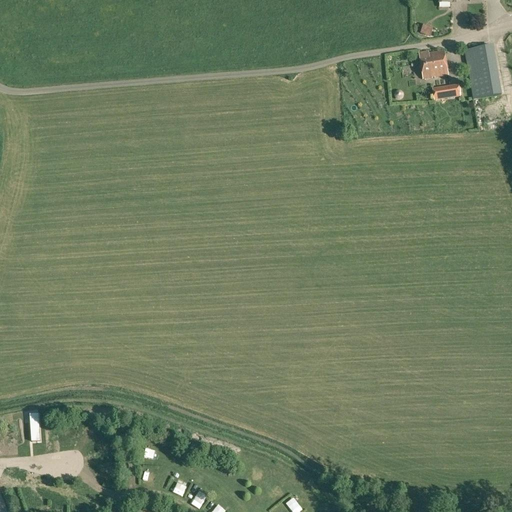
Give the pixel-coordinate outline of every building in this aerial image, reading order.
[(420,33),(430,38),(434,29),(424,24),(420,33)] [(474,100),(474,104),(484,102),(484,99),(502,96),(494,46),(465,51),(473,100),(474,100)] [(419,53),(423,80),(448,76),(444,51),(428,54),(428,52),(419,53)] [(432,89),(434,101),(460,97),(458,85),(432,89)] [(30,415),(31,441),(39,441),(37,415),(30,415)] [(79,422),(80,433),(91,432),(90,422),(79,422)] [(107,451),(116,448),(112,438),(103,441),(107,451)] [(148,459),(158,464),(165,450),(155,445),(148,459)] [(152,467),(151,479),(162,480),(163,468),(152,467)] [(185,494),(188,484),(176,481),(174,492),(185,494)] [(274,509),(282,501),(274,492),(266,500),(274,509)] [(195,493),(189,502),(199,507),(204,498),(195,493)]
